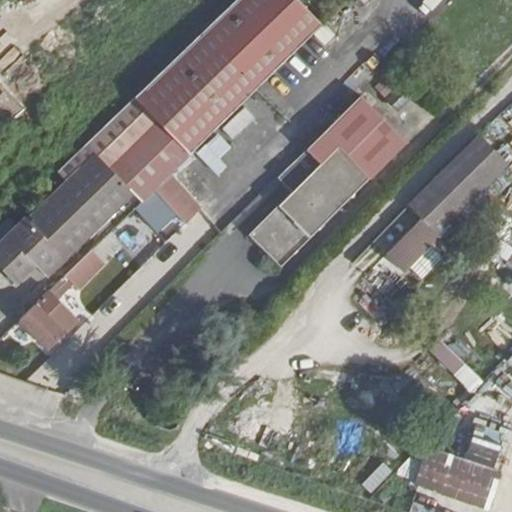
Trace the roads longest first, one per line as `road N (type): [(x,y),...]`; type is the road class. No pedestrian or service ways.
road 1 (unknown): [(413,0),(107,335)]
road 2 (primary): [(256,511),(0,427)]
road 3 (primary): [(0,465),(134,511)]
